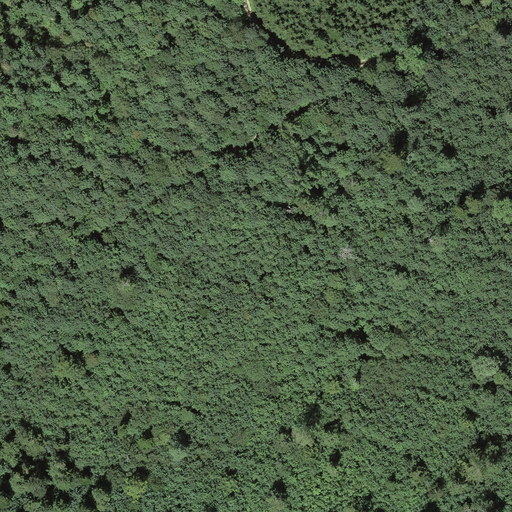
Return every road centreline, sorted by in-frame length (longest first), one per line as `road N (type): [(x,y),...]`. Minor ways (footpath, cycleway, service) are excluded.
road 1 (track): [(384,63),(0,295)]
road 2 (track): [(245,0),(277,49),(384,63)]
road 3 (track): [(384,63),(511,9)]
